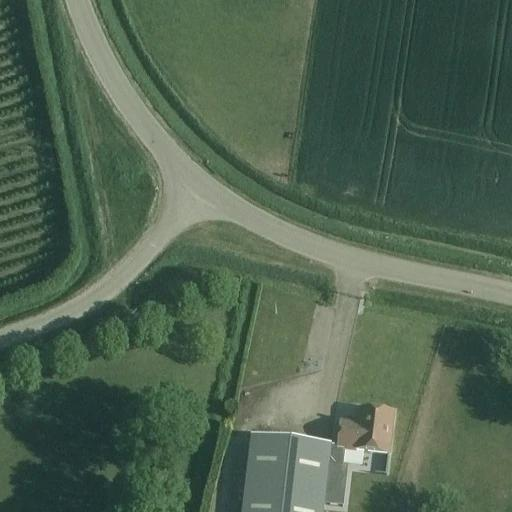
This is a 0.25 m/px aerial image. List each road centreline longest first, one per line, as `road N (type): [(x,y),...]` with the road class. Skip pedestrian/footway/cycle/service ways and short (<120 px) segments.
road 1 (unclassified): [(511,294),(357,263),(192,189)]
road 2 (unclassified): [(0,341),(108,288),(150,249),(192,189)]
road 3 (unclassified): [(192,189),(118,87),(78,0)]
